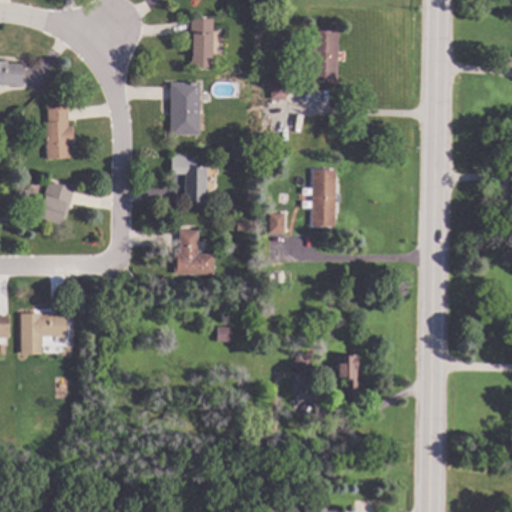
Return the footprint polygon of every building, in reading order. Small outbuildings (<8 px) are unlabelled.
[(212,67),(191,67),(191,19),(213,19),(212,67)] [(337,81),(312,80),(313,63),(304,63),(304,47),(313,47),(313,31),(338,31),(337,81)] [(8,64),(23,64),(22,86),(0,86),(0,61),(8,61),(8,64)] [(287,99),(271,99),(272,80),(287,80),(287,99)] [(200,135),(171,135),(171,82),(200,83),(200,135)] [(69,126),(74,126),(75,143),(70,144),(71,157),(48,159),(45,122),(49,122),(48,107),(68,106),(69,126)] [(188,161),(195,161),(196,167),(206,167),(206,201),(185,201),(185,173),(172,173),(172,156),(188,156),(188,161)] [(335,226),(312,226),(313,169),(336,170),(335,226)] [(75,189),(65,224),(38,216),(49,181),(75,189)] [(285,233),(270,233),(270,213),(285,213),(285,233)] [(248,230),(236,230),(236,222),(248,222),(248,230)] [(198,231),(197,254),(214,254),(213,274),(174,273),(175,253),(180,253),(180,230),(198,231)] [(42,315),(67,315),(67,335),(43,335),(43,353),(21,353),(21,314),(42,314),(42,315)] [(8,338),(0,338),(0,315),(8,315),(8,338)] [(232,327),(231,342),(217,341),(217,327),(232,327)] [(311,374),(296,374),(296,355),(311,355),(311,374)] [(358,395),(347,395),(346,377),(338,377),(338,356),(357,355),(358,395)] [(274,366),(273,376),(262,375),(262,365),(274,366)]
